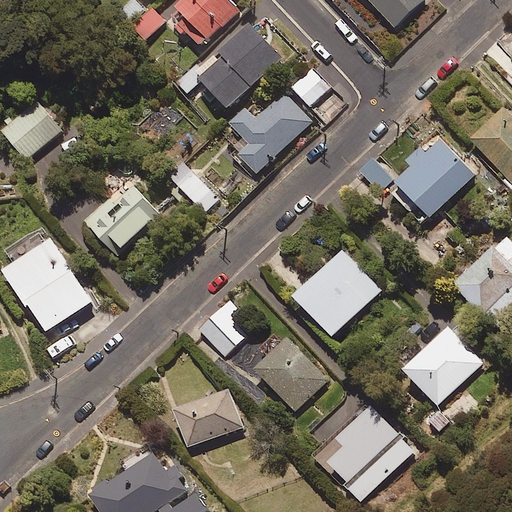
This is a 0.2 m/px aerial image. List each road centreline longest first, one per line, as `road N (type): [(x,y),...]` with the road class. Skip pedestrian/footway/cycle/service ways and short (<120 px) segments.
road 1 (residential): [(78,393),(391,102)]
road 2 (residential): [(391,102),(500,0)]
road 3 (residential): [(391,102),(295,0)]
